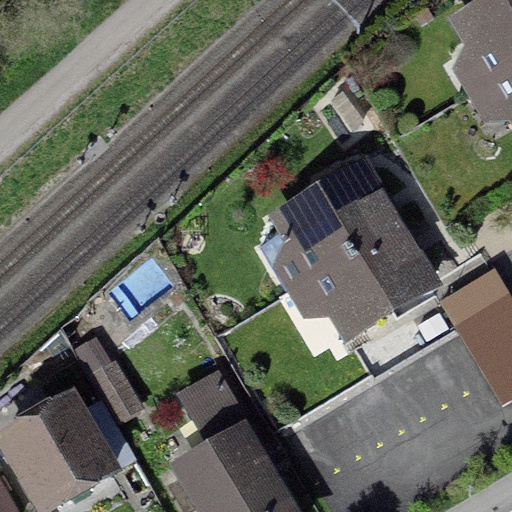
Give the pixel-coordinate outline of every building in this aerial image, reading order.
[(511,0),(507,0),(458,30),(511,121),(511,0)] [(378,207),(360,177),(277,226),(284,237),(257,253),(284,299),(311,283),(345,339),(427,290),(412,264),(378,207)] [(511,316),(497,291),(489,277),(437,308),(500,411),(511,403),(511,316)] [(279,511),(238,442),(247,437),(215,381),(182,401),(213,455),(180,474),(202,511),(279,511)] [(66,406),(0,445),(39,511),(50,511),(108,478),(66,406)]
